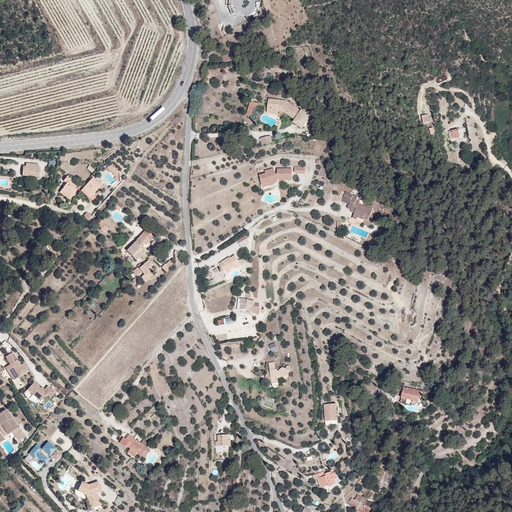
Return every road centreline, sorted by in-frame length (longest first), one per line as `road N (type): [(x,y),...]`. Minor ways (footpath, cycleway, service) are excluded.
road 1 (unclassified): [(283,511),(195,316),(185,205),(189,96),(182,86)]
road 2 (primary): [(0,146),(136,128),(167,109),(182,86)]
road 3 (track): [(511,386),(477,443),(444,454),(425,475),(413,511)]
